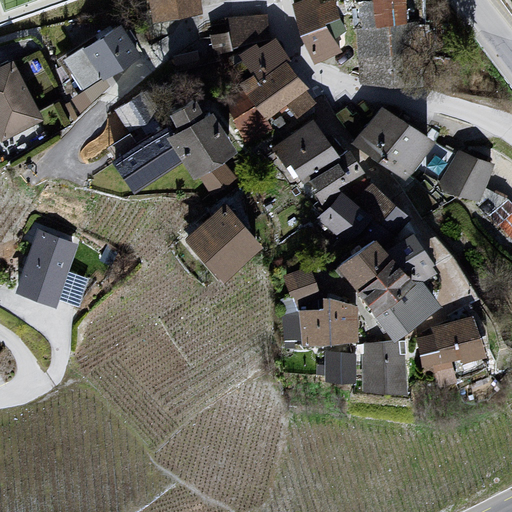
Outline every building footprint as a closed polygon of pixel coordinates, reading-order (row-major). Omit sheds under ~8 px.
[(190,0),(138,0),(145,23),(194,17),(190,0)] [(300,0),(294,3),(301,33),(315,62),(340,50),(334,37),(346,30),(338,17),(334,0),(328,0),(321,3),(319,0),(300,0)] [(402,0),(355,3),(362,82),(388,82),(387,53),(426,50),(424,21),(404,23),(402,0)] [(259,19),(217,22),(219,34),(204,36),(208,57),(232,52),(259,41),(259,19)] [(111,24),(55,60),(76,94),(135,65),(111,24)] [(259,41),(232,52),(239,78),(226,87),(233,97),(275,64),(264,40),(259,41)] [(0,65),(0,140),(31,122),(3,64),(0,65)] [(275,64),(233,97),(255,127),(276,108),(285,122),(307,106),(275,64)] [(143,94),(118,107),(132,134),(157,120),(143,94)] [(233,97),(208,109),(242,153),(260,134),(255,127),(233,97)] [(357,143),(406,175),(431,138),(381,106),(357,143)] [(191,115),(147,136),(173,179),(217,155),(191,115)] [(274,147),(302,181),(310,177),(340,157),(339,155),(311,118),(274,147)] [(142,134),(92,163),(110,188),(159,162),(142,134)] [(340,157),(310,177),(319,190),(314,193),(322,205),(342,192),(338,186),(345,182),(348,184),(364,173),(348,149),(339,155),(340,157)] [(486,167),(448,151),(433,190),(471,206),(486,167)] [(409,217),(364,177),(351,186),(344,195),(342,192),(316,218),(348,244),(364,229),(389,238),(409,217)] [(511,236),(511,196),(507,192),(487,211),(511,236)] [(205,208),(164,240),(202,288),(243,249),(205,208)] [(28,232),(1,294),(39,307),(43,299),(70,309),(81,283),(56,272),(65,245),(28,232)] [(372,238),(332,270),(364,311),(391,340),(440,305),(427,285),(437,267),(412,232),(381,254),(372,238)] [(278,314),(283,346),(333,347),(334,310),(296,301),(296,313),(278,314)] [(472,317),(429,327),(431,335),(418,338),(424,363),(437,360),(444,387),(461,383),(456,362),(482,356),(472,317)] [(385,348),(346,348),(346,360),(341,360),(341,394),(387,397),(385,348)] [(339,360),(309,356),(307,375),(318,386),(339,388),(339,360)]
